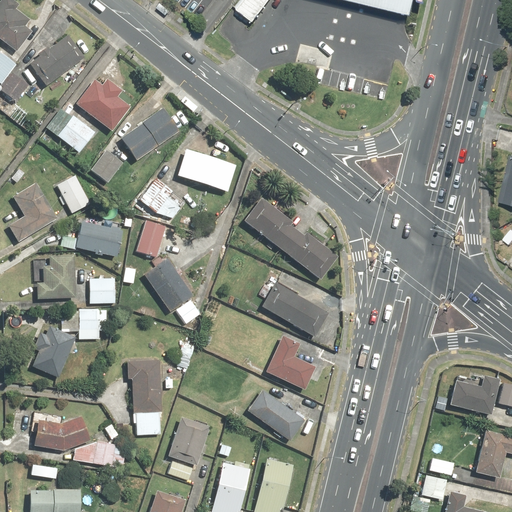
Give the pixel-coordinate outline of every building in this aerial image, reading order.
[(12,0),(0,0),(0,1),(0,39),(16,52),(31,31),(25,26),(29,20),(15,9),(19,5),(12,0)] [(242,0),(239,4),(254,15),(264,0),(242,0)] [(39,57),(29,65),(45,87),(84,58),(67,35),(48,50),(46,47),(37,54),(39,57)] [(0,83),(14,65),(0,54),(0,83)] [(19,102),(30,85),(12,74),(0,92),(0,106),(14,116),(22,103),(19,102)] [(94,80),(75,104),(111,132),(130,107),(117,97),(122,91),(106,79),(101,85),(94,80)] [(93,132),(60,108),(46,127),(79,151),(93,132)] [(142,124),(120,139),(136,162),(178,132),(161,108),(141,123),(142,124)] [(185,149),(176,176),(226,193),(235,166),(185,149)] [(124,163),(106,150),(91,171),(109,184),(124,163)] [(511,167),(503,203),(511,205),(511,167)] [(88,203),(74,178),(57,188),(71,213),(88,203)] [(185,206),(154,178),(136,198),(167,226),(185,206)] [(36,183),(12,197),(24,217),(8,226),(17,243),(58,219),(36,183)] [(261,198),(243,222),(319,281),(337,257),(306,233),(303,236),(290,226),(292,223),(261,198)] [(163,225),(145,220),(137,251),(155,256),(163,225)] [(81,222),(75,248),(115,257),(122,231),(81,222)] [(36,283),(36,300),(75,298),(73,256),(48,257),(48,266),(41,266),(42,283),(36,283)] [(166,259),(143,275),(169,312),(192,295),(166,259)] [(114,281),(88,279),(86,302),(112,304),(114,281)] [(274,283),(260,306),(314,338),(328,314),(274,283)] [(78,331),(77,339),(99,340),(99,331),(105,331),(105,313),(62,311),(61,330),(78,331)] [(74,337),(49,327),(45,335),(40,333),(33,350),(38,352),(32,367),(57,378),(74,337)] [(281,336),(264,372),(304,390),(315,367),(294,357),(299,345),(281,336)] [(158,360),(126,362),(127,380),(131,379),(132,414),(161,413),(158,360)] [(455,380),(449,405),(490,415),(498,380),(483,376),(480,386),(455,380)] [(511,384),(503,382),(498,404),(511,407),(511,384)] [(261,391),(247,411),(290,442),(304,421),(261,391)] [(90,442),(80,416),(60,424),(38,420),(33,446),(63,451),(90,442)] [(180,417),(167,457),(196,467),(209,427),(180,417)] [(511,437),(484,431),(475,473),(499,478),(505,453),(511,455),(511,437)] [(98,440),(73,450),(72,461),(121,468),(125,444),(98,440)] [(232,447),(221,444),(218,454),(229,458),(232,447)] [(453,463),(431,458),(428,470),(450,475),(453,463)] [(265,459),(252,511),(278,511),(279,509),(282,509),(292,466),(265,459)] [(191,468),(172,462),(169,474),(187,480),(191,468)] [(222,463),(209,511),(236,511),(248,469),(222,463)] [(445,482),(422,476),(418,493),(440,500),(445,482)] [(48,491),(29,491),(28,511),(79,511),(80,490),(48,490),(48,491)] [(155,491),(148,511),(180,511),(184,501),(155,491)] [(448,492),(443,511),(485,511),(462,507),(465,496),(448,492)] [(425,511),(428,499),(408,495),(405,510),(412,511),(425,511)]
